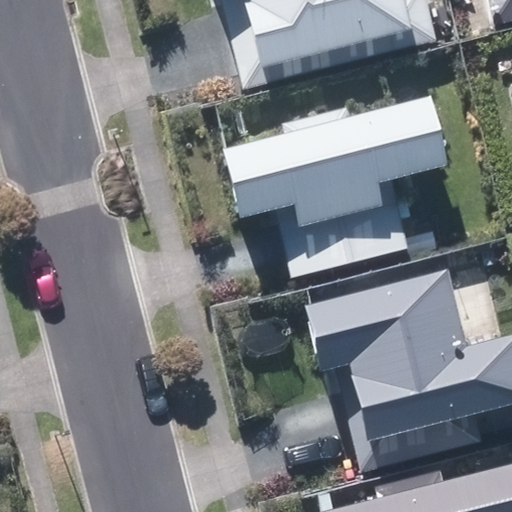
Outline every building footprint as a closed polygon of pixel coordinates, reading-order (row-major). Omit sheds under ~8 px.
[(438,42),(428,0),(222,0),(234,47),(244,88),(438,42)] [(511,0),(490,0),(496,22),(511,18),(511,0)] [(284,246),(291,275),(406,247),(389,177),(444,164),(428,99),(350,118),(347,107),(281,123),(284,133),(221,148),(239,219),(275,210),(284,246)] [(353,427),(364,468),(480,438),(474,416),(511,406),(511,330),(468,342),(448,266),(304,303),(321,370),(337,366),(353,427)] [(511,511),(511,462),(443,480),(440,469),(375,485),(377,495),(315,511),(511,511)]
